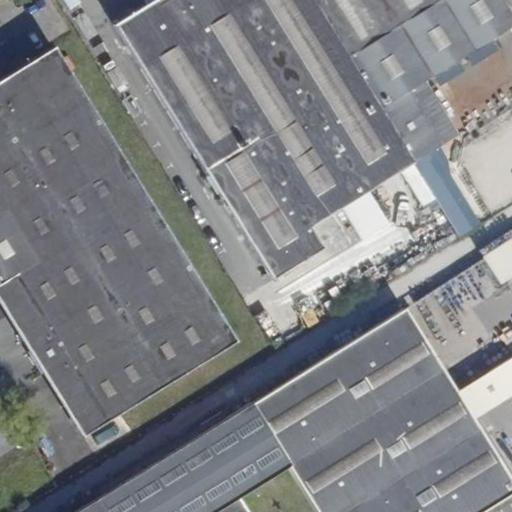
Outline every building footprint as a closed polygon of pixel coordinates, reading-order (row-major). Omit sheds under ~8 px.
[(412,165),(310,0),(144,0),(142,1),(145,6),(113,26),(273,282),(324,251),(319,242),(310,226),(412,165)] [(310,0),(412,165),(429,155),(442,146),(408,91),(427,81),(495,39),(509,30),(511,27),(511,20),(499,0),(310,0)] [(495,39),(502,50),(511,43),(511,35),(509,30),(495,39)] [(239,350),(55,53),(0,86),(0,280),(43,350),(36,354),(50,377),(57,373),(97,438),(239,350)] [(408,91),(442,146),(461,135),(427,81),(408,91)] [(412,165),(426,188),(456,239),(474,228),(429,155),(412,165)] [(415,195),(426,188),(412,165),(310,226),(319,242),(409,186),(415,195)] [(511,280),(511,243),(482,262),(499,288),(511,280)] [(511,396),(511,355),(503,341),(445,377),(404,311),(77,511),(249,511),(242,499),(291,469),(318,511),(489,511),(511,498),(511,483),(473,420),(511,396)]
